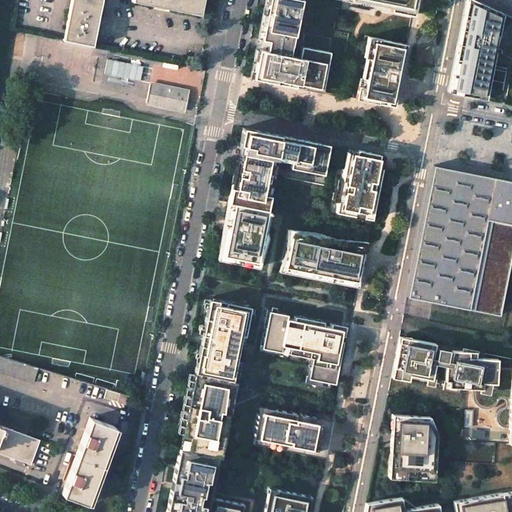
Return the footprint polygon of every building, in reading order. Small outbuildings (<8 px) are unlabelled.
[(70,0),(62,40),(92,46),(94,31),(97,32),(99,21),(96,20),(100,0),(70,0)] [(133,0),(156,4),(155,8),(166,10),(166,8),(200,15),(203,0),(133,0)] [(267,0),(260,38),(268,40),(266,50),(258,49),(256,57),(252,78),(282,84),(321,92),(329,51),(301,45),(299,56),(288,54),(289,44),(291,45),(299,0),(339,0),(380,8),(380,4),(390,6),(390,10),(412,14),(414,0),(267,0)] [(511,52),(511,17),(481,3),(475,0),(465,0),(447,91),(484,98),(495,47),(500,48),(499,50),(511,52)] [(406,43),(367,36),(365,48),(371,50),(369,58),(366,57),(361,78),(365,78),(364,86),(358,85),(355,98),(394,106),(403,59),(399,58),(401,51),(404,52),(406,43)] [(196,57),(187,56),(185,64),(194,66),(196,57)] [(142,67),(106,60),(104,76),(139,83),(142,67)] [(189,92),(150,84),(146,102),(185,110),(189,92)] [(289,167),(323,174),(325,164),(308,161),(308,158),(325,161),(329,144),(242,127),(240,140),(239,144),(243,144),(244,145),(247,145),(247,144),(251,145),(251,146),(276,151),(292,154),(291,157),(289,167)] [(247,145),(244,145),(242,152),(272,158),(273,154),(291,157),(292,154),(276,151),(251,146),(251,145),(247,144),(247,145)] [(372,219),(381,168),(377,167),(379,154),(356,150),(356,153),(347,152),(335,211),(354,215),(355,210),(364,212),(363,217),(372,219)] [(267,209),(269,194),(265,194),(272,158),(242,152),(241,152),(238,169),(235,188),(231,187),(230,194),(228,202),(267,209)] [(433,165),(407,296),(498,314),(511,245),(511,180),(475,173),(433,165)] [(267,209),(228,202),(222,232),(228,233),(223,254),(257,261),(263,227),(266,227),(269,210),(267,209)] [(228,233),(222,232),(221,239),(217,259),(259,267),(267,236),(266,229),(266,227),(263,227),(257,261),(223,254),(228,233)] [(319,232),(287,228),(286,249),(278,271),(346,284),(347,279),(285,267),(292,231),(355,244),(355,240),(338,239),(319,232)] [(355,244),(292,231),(285,267),(347,279),(346,284),(358,287),(362,267),(365,253),(367,241),(355,240),(355,244)] [(217,300),(208,299),(205,316),(201,334),(206,335),(204,345),(199,344),(193,372),(225,378),(231,379),(236,351),(227,349),(229,340),(242,342),(249,307),(225,302),(224,305),(217,304),(217,300)] [(306,378),(333,383),(339,353),(342,341),(338,340),(339,335),(343,336),(345,326),(330,323),(329,326),(322,325),(323,321),(293,315),(293,319),(286,318),(286,314),(267,310),(260,347),(310,357),(306,378)] [(434,343),(399,336),(391,377),(408,380),(408,377),(410,375),(431,379),(431,376),(433,378),(435,380),(437,382),(439,383),(441,384),(444,385),(446,385),(449,385),(449,386),(470,388),(471,391),(472,394),(472,397),(473,400),(475,404),(478,406),(482,408),(489,408),(490,408),(492,407),(493,406),(501,396),(502,395),(503,394),(505,394),(506,394),(507,395),(508,397),(509,398),(508,400),(508,401),(499,409),(497,411),(496,413),(496,416),(496,418),(496,420),(497,423),(498,424),(500,425),(502,427),(507,428),(509,429),(511,428),(511,359),(511,368),(496,367),(497,358),(484,358),(484,356),(483,355),(483,354),(481,353),(480,352),(478,352),(475,353),(474,353),(474,351),(469,351),(468,350),(452,347),(451,351),(448,365),(431,361),(434,348),(434,343)] [(436,348),(434,348),(431,361),(448,365),(451,351),(448,350),(437,347),(436,348)] [(0,372),(34,382),(38,368),(0,356),(0,372)] [(225,378),(193,372),(184,417),(181,434),(188,435),(185,450),(215,456),(220,417),(217,417),(218,410),(221,411),(225,378)] [(231,379),(225,378),(221,411),(218,410),(217,417),(220,417),(215,456),(216,456),(219,457),(234,380),(231,379)] [(126,404),(128,395),(120,392),(117,401),(126,404)] [(324,419),(272,408),(271,414),(257,411),(252,437),(265,440),(264,445),(309,454),(310,449),(324,452),(326,441),(328,433),(329,426),(323,424),(324,419)] [(463,426),(471,426),(472,410),(464,410),(463,426)] [(429,416),(392,414),(388,477),(434,480),(436,433),(429,416)] [(89,417),(61,493),(86,503),(114,426),(89,417)] [(0,425),(0,453),(30,464),(39,439),(0,425)] [(484,430),(472,429),(471,438),(484,438),(484,430)] [(188,435),(181,434),(178,448),(185,450),(188,435)] [(185,450),(178,448),(172,479),(177,480),(175,490),(170,489),(165,511),(240,511),(242,503),(208,496),(203,496),(205,490),(209,490),(209,491),(216,456),(215,456),(185,450)] [(268,488),(263,511),(307,511),(310,496),(302,495),(302,494),(276,489),(268,488)] [(511,511),(511,490),(453,500),(454,511),(511,511)] [(401,496),(365,502),(363,511),(438,511),(437,503),(415,506),(403,509),(401,496)]
